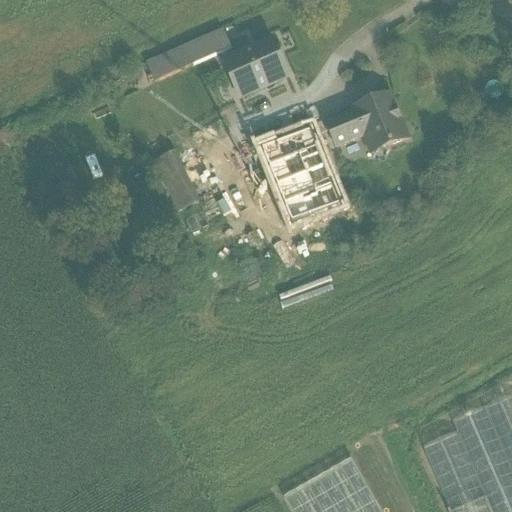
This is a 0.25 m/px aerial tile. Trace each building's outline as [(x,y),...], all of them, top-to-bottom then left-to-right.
[(223,32),(147,66),(156,86),(193,69),(192,67),(230,50),(223,32)] [(266,34),(235,48),(247,74),(244,76),(251,93),(286,78),(266,34)] [(230,50),(192,67),(193,69),(211,109),(251,93),(244,76),(247,74),(235,48),(230,50)] [(390,97),(353,112),(355,115),(339,121),(349,145),(364,138),(369,150),(385,144),(387,149),(408,141),(390,97)] [(279,146),(303,136),(296,120),(273,129),(279,146)] [(339,121),(327,126),(336,150),(349,145),(339,121)] [(83,153),(104,144),(96,123),(74,132),(83,153)] [(336,150),(327,126),(320,129),(330,152),(320,156),(324,168),(341,162),(336,150)] [(330,152),(320,129),(310,133),(320,156),(330,152)] [(167,144),(160,130),(143,139),(150,153),(167,144)] [(320,156),(310,133),(303,136),(279,146),(263,152),(292,226),(340,206),(324,168),(320,156)] [(385,144),(369,150),(371,156),(387,149),(385,144)] [(173,154),(151,165),(177,218),(200,206),(173,154)] [(511,397),(484,410),(511,474),(511,397)] [(511,511),(511,474),(484,410),(452,423),(457,434),(490,511),(511,511)] [(490,511),(457,434),(423,449),(449,511),(490,511)] [(379,511),(351,462),(284,500),(290,511),(379,511)]
